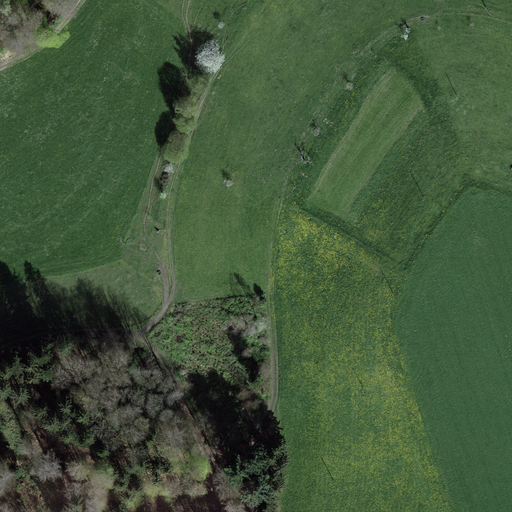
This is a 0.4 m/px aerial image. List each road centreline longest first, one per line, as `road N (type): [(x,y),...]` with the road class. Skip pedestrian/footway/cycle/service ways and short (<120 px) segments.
road 1 (track): [(205,456),(250,440),(271,406),(275,241),(292,163),(327,96),(376,40),(412,20),(471,15),(511,24)]
road 2 (track): [(225,511),(173,379),(142,333),(45,338),(0,353)]
